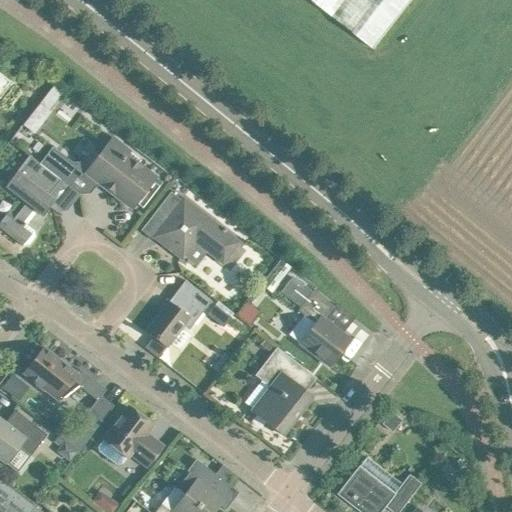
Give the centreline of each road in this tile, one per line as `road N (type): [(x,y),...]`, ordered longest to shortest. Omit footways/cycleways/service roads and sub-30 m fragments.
road 1 (tertiary): [(441,298),(77,0)]
road 2 (residential): [(441,298),(288,493)]
road 3 (residential): [(93,341),(288,493)]
road 4 (residential): [(32,300),(73,246),(95,241),(128,265),(133,284),(93,341)]
road 5 (tertiary): [(511,411),(497,356),(441,298)]
